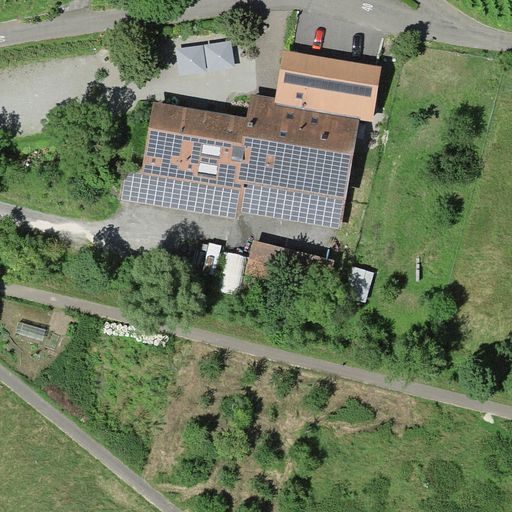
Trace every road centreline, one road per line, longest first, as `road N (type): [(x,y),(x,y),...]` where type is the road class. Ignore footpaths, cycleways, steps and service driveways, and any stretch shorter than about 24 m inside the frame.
road 1 (track): [(0,286),(511,411)]
road 2 (unclassified): [(0,39),(242,0)]
road 3 (track): [(174,511),(0,372)]
road 4 (unclassified): [(347,0),(511,42)]
